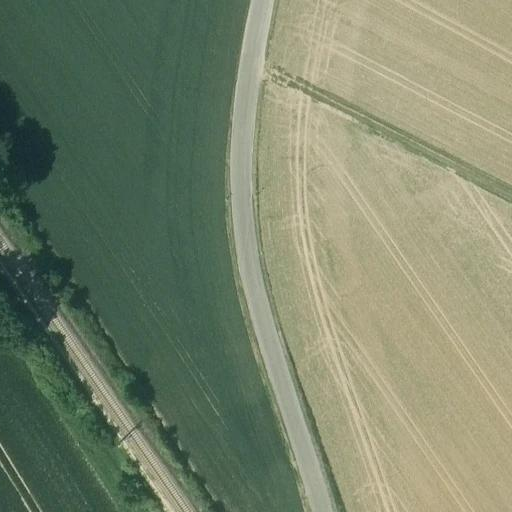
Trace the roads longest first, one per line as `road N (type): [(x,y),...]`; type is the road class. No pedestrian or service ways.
road 1 (unclassified): [(320,511),(244,237),(238,157),(265,0)]
road 2 (track): [(252,71),(511,204)]
